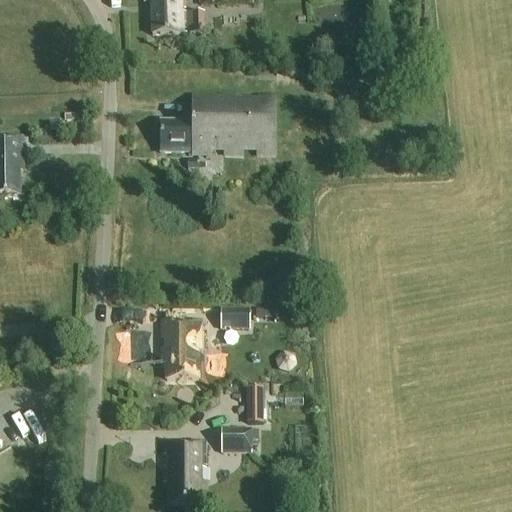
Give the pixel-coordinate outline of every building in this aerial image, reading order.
[(142,0),(143,6),(151,6),(152,38),(185,37),(184,36),(204,36),(204,16),(184,16),(183,0),(198,0),(198,8),(211,7),(211,10),(239,10),(239,7),(256,7),(255,0),(142,0)] [(356,10),(355,0),(310,0),(311,13),(356,10)] [(356,60),(354,32),(336,33),(337,43),(328,44),(329,62),(356,60)] [(159,125),(159,156),(187,156),(187,158),(211,158),(211,155),(223,155),(223,158),(242,159),(242,155),(255,155),(255,159),(274,159),(275,101),(192,101),(191,125),(159,125)] [(22,175),(22,157),(21,157),(21,148),(22,148),(22,143),(0,143),(0,200),(19,201),(19,175),(22,175)] [(186,172),(196,172),(196,162),(186,162),(186,172)] [(277,323),(293,323),(293,307),(277,306),(277,323)] [(220,332),(248,332),(248,312),(220,312),(220,332)] [(198,354),(201,354),(201,324),(162,325),(162,342),(166,342),(166,352),(162,352),(162,366),(166,366),(166,384),(198,383),(198,354)] [(262,428),(261,391),(244,392),(244,428),(262,428)] [(251,457),(250,434),(250,433),(220,433),(220,457),(251,457)] [(205,445),(163,444),(163,458),(168,458),(168,471),(163,471),(163,486),(168,486),(168,508),(205,508),(205,497),(200,497),(200,484),(205,484),(205,445)]
